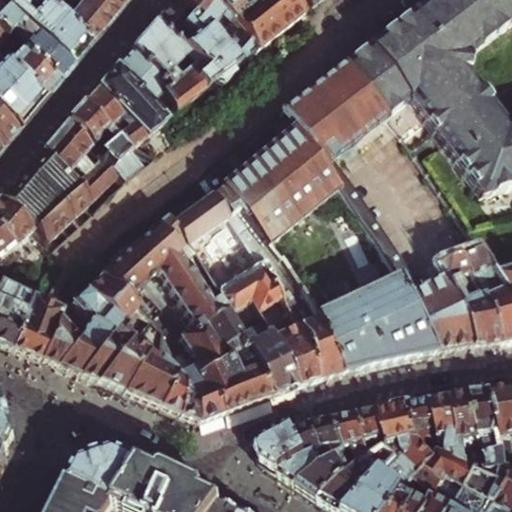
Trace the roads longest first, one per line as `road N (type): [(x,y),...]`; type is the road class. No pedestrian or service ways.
road 1 (residential): [(178,462),(291,412),(511,372)]
road 2 (residential): [(150,0),(0,178)]
road 3 (residential): [(67,414),(178,462)]
